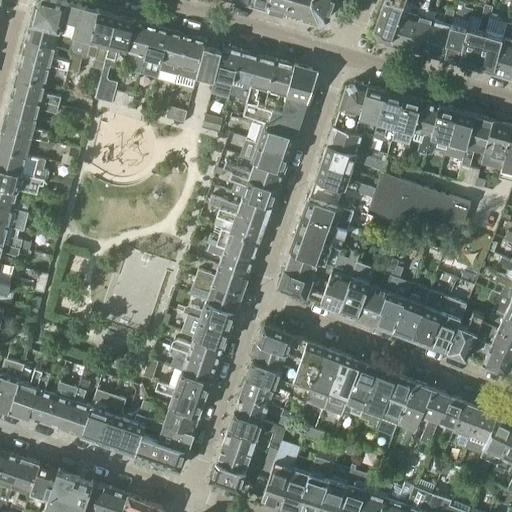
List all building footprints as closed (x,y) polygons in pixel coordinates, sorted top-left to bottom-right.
[(34,0),(29,20),(59,28),(66,1),(62,0),(34,0)] [(268,0),(267,7),(284,11),(287,0),(268,0)] [(287,0),(284,11),(303,17),(308,0),(287,0)] [(308,0),(303,17),(320,22),(328,18),(333,0),(308,0)] [(379,38),(390,41),(404,0),(384,0),(375,28),(374,28),(379,38)] [(407,0),(404,0),(390,41),(405,45),(419,0),(410,0),(410,1),(407,0)] [(419,0),(405,45),(424,50),(434,18),(436,10),(427,8),(428,0),(419,0)] [(442,55),(458,60),(470,16),(472,8),(464,6),(465,2),(459,0),(457,0),(455,9),(442,55)] [(78,4),(66,1),(59,28),(64,30),(67,20),(76,22),(78,4)] [(458,60),(476,65),(490,13),(492,5),(484,3),(481,18),(470,16),(458,60)] [(71,51),(82,54),(86,55),(90,39),(97,9),(78,4),(76,22),(74,32),(71,51)] [(434,18),(424,50),(442,55),(455,9),(446,6),(442,21),(434,18)] [(90,39),(87,54),(94,56),(92,66),(102,69),(111,32),(116,15),(97,9),(90,39)] [(476,65),(493,70),(506,22),(496,19),(497,15),(490,13),(476,65)] [(133,19),(116,15),(111,32),(102,69),(103,69),(95,97),(113,102),(116,90),(118,81),(110,79),(108,76),(110,66),(114,64),(115,64),(119,46),(126,48),(133,19)] [(133,19),(126,48),(137,51),(132,69),(140,72),(152,24),(133,19)] [(30,21),(25,38),(55,46),(58,35),(61,36),(62,39),(72,43),(71,51),(74,32),(64,30),(59,28),(29,20),(29,21),(30,21)] [(493,70),(511,75),(511,74),(511,23),(506,22),(493,70)] [(140,72),(158,77),(170,29),(152,24),(140,72)] [(158,78),(174,82),(188,34),(170,29),(158,77),(158,78)] [(188,34),(174,82),(193,87),(197,74),(202,75),(205,76),(213,46),(210,45),(204,44),(206,39),(188,34)] [(25,38),(21,54),(68,66),(69,61),(52,56),(55,46),(25,38)] [(229,96),(229,93),(241,49),(223,44),(222,48),(213,46),(205,76),(214,78),(211,91),(229,96)] [(245,101),(245,100),(258,54),(241,49),(229,93),(239,96),(238,99),(245,101)] [(69,61),(68,66),(68,69),(78,72),(82,54),(71,51),(69,61)] [(21,54),(16,74),(46,82),(48,72),(65,77),(68,69),(68,66),(21,54)] [(245,100),(247,101),(257,103),(258,98),(255,97),(258,85),(268,88),(275,59),(258,54),(245,100)] [(264,105),(281,110),(293,64),(275,59),(268,88),(279,91),(276,101),(266,98),(264,105)] [(281,110),(302,115),(318,70),(293,64),(281,110)] [(11,92),(58,105),(60,96),(43,92),(46,82),(16,74),(11,92)] [(346,85),(333,124),(355,131),(367,84),(354,80),(346,85)] [(367,84),(355,131),(363,133),(365,126),(368,117),(377,120),(385,89),(367,84)] [(374,131),(373,136),(391,141),(392,138),(402,94),(385,89),(377,120),(387,122),(384,134),(374,131)] [(116,90),(113,102),(123,104),(126,93),(116,90)] [(11,92),(6,109),(36,117),(39,108),(56,112),(58,105),(11,92)] [(402,94),(392,138),(409,142),(410,139),(413,129),(420,99),(402,94)] [(420,99),(413,129),(410,139),(420,142),(418,151),(425,153),(426,152),(437,104),(420,99)] [(254,118),(253,120),(296,133),(302,115),(281,110),(264,105),(257,103),(247,101),(242,114),(254,118)] [(166,117),(168,106),(160,104),(158,114),(166,117)] [(437,104),(426,152),(431,154),(436,147),(444,150),(455,109),(437,104)] [(166,117),(184,122),(187,110),(169,105),(168,106),(166,117)] [(6,109),(2,127),(48,139),(48,140),(54,142),(55,142),(58,134),(50,132),(34,127),(36,117),(6,109)] [(443,152),(463,157),(474,114),(455,109),(444,150),(443,152)] [(475,147),(484,150),(485,150),(492,119),(474,114),(463,157),(461,167),(457,180),(475,185),(479,170),(469,167),(475,147)] [(203,125),(220,130),(222,119),(206,115),(203,125)] [(484,150),(481,162),(501,167),(502,161),(504,161),(511,131),(511,124),(492,119),(485,150),(484,150)] [(253,120),(247,138),(259,143),(289,153),(296,133),(253,120)] [(363,133),(355,131),(333,124),(327,142),(381,160),(385,161),(387,154),(383,153),(369,148),(373,136),(363,133)] [(0,133),(0,146),(27,154),(30,143),(48,148),(53,146),(54,142),(48,140),(48,139),(2,127),(0,133)] [(499,176),(511,178),(511,131),(504,161),(502,161),(501,167),(499,176)] [(246,138),(240,155),(253,159),(253,160),(283,170),(289,153),(259,143),(247,138),(246,138)] [(321,160),(351,170),(354,160),(382,170),(385,161),(381,160),(327,142),(321,160)] [(0,146),(0,166),(45,178),(47,179),(49,172),(47,169),(43,168),(45,159),(27,154),(0,146)] [(226,161),(223,168),(277,187),(283,170),(253,160),(250,169),(226,161)] [(315,177),(345,188),(351,170),(321,160),(315,177)] [(0,166),(0,184),(18,189),(37,194),(40,184),(43,185),(45,178),(0,166)] [(221,175),(223,169),(217,166),(215,172),(221,175)] [(235,181),(232,191),(272,204),(277,187),(223,168),(223,169),(231,172),(229,179),(235,181)] [(382,170),(376,186),(372,197),(369,206),(368,208),(388,215),(456,238),(469,203),(382,170)] [(309,196),(349,209),(350,209),(354,201),(369,206),(372,197),(365,194),(345,188),(315,177),(309,196)] [(349,177),(345,188),(365,194),(372,197),(376,186),(349,177)] [(0,184),(0,204),(26,211),(28,204),(15,200),(18,189),(0,184)] [(209,203),(217,206),(265,223),(272,204),(232,191),(232,192),(241,195),(238,204),(212,196),(209,203)] [(302,213),(347,229),(350,221),(346,219),(349,209),(309,196),(302,213)] [(0,204),(0,222),(8,225),(11,215),(24,218),(26,211),(0,204)] [(265,223),(217,206),(220,207),(217,215),(225,218),(222,227),(259,239),(265,223)] [(296,231),(341,247),(347,229),(302,213),(296,231)] [(0,222),(0,242),(20,247),(21,248),(29,250),(31,242),(22,240),(22,239),(17,238),(19,228),(8,225),(0,222)] [(210,233),(207,241),(253,257),(259,239),(222,227),(219,237),(210,233)] [(334,264),(336,261),(341,247),(296,231),(290,249),(334,264)] [(360,232),(357,240),(363,242),(366,234),(360,232)] [(193,237),(191,241),(204,246),(203,249),(221,255),(218,264),(247,274),(253,257),(207,241),(193,237)] [(0,242),(0,257),(2,251),(18,255),(20,247),(0,242)] [(316,268),(331,273),(334,264),(290,249),(284,267),(313,277),(316,268)] [(320,302),(338,308),(356,262),(357,260),(360,254),(351,251),(346,265),(336,261),(334,264),(331,273),(320,302)] [(508,269),(505,277),(511,279),(511,261),(508,259),(501,256),(497,265),(508,269)] [(375,322),(398,260),(399,258),(394,257),(390,269),(387,268),(380,287),(368,282),(356,315),(375,322)] [(338,308),(356,315),(368,282),(375,267),(357,260),(356,262),(338,308)] [(375,322),(393,329),(410,282),(398,278),(401,271),(402,267),(401,266),(403,262),(398,260),(375,322)] [(198,269),(195,276),(241,292),(247,275),(247,274),(218,264),(213,263),(212,267),(216,269),(214,274),(198,269)] [(309,288),(313,277),(284,267),(277,285),(315,300),(318,292),(309,288)] [(511,279),(505,277),(489,270),(487,274),(491,276),(489,280),(503,286),(500,293),(511,298),(511,279)] [(0,279),(11,283),(13,275),(0,271),(0,279)] [(189,293),(207,300),(235,310),(241,292),(195,276),(189,293)] [(0,279),(0,300),(11,303),(14,291),(8,290),(10,283),(11,284),(11,283),(0,279)] [(429,289),(425,287),(410,282),(393,329),(410,336),(429,289)] [(410,336),(428,343),(446,296),(429,289),(410,336)] [(496,302),(493,309),(511,316),(511,298),(500,293),(491,290),(488,298),(496,302)] [(428,343),(446,350),(458,323),(466,304),(446,296),(428,343)] [(177,304),(176,308),(183,310),(188,312),(229,327),(235,310),(207,300),(203,310),(188,305),(185,306),(177,304)] [(486,306),(484,314),(490,316),(489,317),(500,322),(497,329),(511,335),(511,316),(493,309),(486,306)] [(446,350),(466,357),(474,338),(477,330),(480,322),(484,314),(473,310),(467,326),(458,323),(446,350)] [(188,312),(181,330),(194,334),(193,335),(223,345),(223,344),(229,327),(188,312)] [(480,322),(477,330),(493,337),(489,345),(511,354),(511,335),(497,329),(480,322)] [(301,356),(306,339),(264,323),(258,341),(301,356)] [(173,340),(171,346),(176,348),(217,362),(223,345),(193,335),(190,343),(176,338),(173,340)] [(474,338),(466,357),(470,359),(472,354),(473,354),(475,349),(486,353),(482,363),(510,374),(511,369),(511,354),(489,345),(474,338)] [(298,398),(306,401),(324,345),(306,339),(301,356),(295,374),(292,384),(290,390),(288,394),(298,398)] [(295,374),(301,356),(258,341),(252,358),(281,368),(283,363),(291,366),(289,372),(295,374)] [(319,390),(327,393),(341,352),(324,345),(306,401),(303,408),(310,411),(319,390)] [(174,355),(170,365),(175,367),(175,366),(181,368),(211,379),(217,362),(176,348),(174,355)] [(328,394),(324,407),(341,414),(342,409),(359,359),(341,352),(327,393),(328,394)] [(7,409),(8,409),(19,380),(21,373),(24,363),(5,357),(1,369),(0,372),(0,407),(6,410),(7,409)] [(144,375),(152,378),(158,361),(150,358),(144,375)] [(246,375),(290,390),(292,384),(277,379),(281,368),(252,358),(246,375)] [(342,409),(358,415),(376,366),(359,359),(342,409)] [(175,367),(169,384),(205,396),(211,379),(181,368),(175,366),(175,367)] [(366,423),(374,426),(394,373),(376,366),(358,415),(360,416),(359,417),(368,420),(366,423)] [(8,409),(27,415),(42,370),(35,367),(30,383),(19,380),(8,409)] [(27,415),(45,421),(54,392),(45,389),(50,373),(42,370),(27,415)] [(394,373),(374,426),(376,427),(375,428),(392,435),(398,420),(412,379),(394,373)] [(287,399),(288,394),(290,390),(246,375),(240,393),(269,403),(272,393),(287,399)] [(63,428),(81,434),(91,405),(82,402),(89,381),(80,378),(77,387),(63,428)] [(409,445),(420,416),(430,387),(412,379),(398,420),(408,424),(402,442),(409,445)] [(54,392),(45,421),(63,428),(77,387),(59,380),(55,392),(54,392)] [(172,395),(170,403),(199,413),(205,396),(169,384),(158,380),(155,389),(172,395)] [(429,444),(437,422),(447,393),(430,387),(420,416),(428,419),(420,440),(429,444)] [(91,405),(81,434),(99,440),(115,394),(97,388),(91,405)] [(240,393),(234,409),(263,419),(266,410),(281,416),(282,414),(289,417),(295,419),(297,413),(284,408),(269,403),(240,393)] [(449,441),(453,429),(463,399),(447,393),(437,422),(445,425),(440,438),(449,441)] [(99,440),(116,446),(126,417),(123,416),(123,414),(122,409),(126,398),(115,394),(99,440)] [(126,417),(116,446),(135,453),(142,432),(145,423),(148,416),(152,406),(153,403),(143,399),(142,403),(140,408),(132,414),(128,413),(126,417)] [(457,444),(464,447),(479,405),(463,399),(453,429),(462,432),(457,444)] [(170,403),(164,421),(193,431),(199,413),(170,403)] [(464,447),(480,453),(497,412),(479,405),(464,447)] [(257,437),(263,419),(234,409),(228,427),(257,437)] [(492,452),(501,457),(511,433),(511,419),(497,412),(480,453),(478,460),(486,464),(492,452)] [(282,414),(281,416),(278,424),(285,427),(289,417),(282,414)] [(148,416),(145,423),(160,429),(158,438),(187,448),(193,431),(164,421),(148,416)] [(285,427),(278,424),(274,437),(281,440),(281,439),(285,427)] [(305,436),(321,442),(325,432),(308,426),(305,436)] [(251,454),(257,437),(228,427),(222,444),(251,454)] [(142,432),(135,453),(177,468),(177,467),(181,466),(187,448),(158,438),(142,432)] [(511,433),(501,457),(494,472),(501,476),(509,461),(511,462),(511,433)] [(262,496),(278,501),(296,454),(298,450),(300,445),(281,439),(281,440),(280,444),(278,450),(274,461),(270,472),(268,478),(268,479),(262,495),(262,496)] [(245,471),(251,454),(222,444),(216,460),(245,471)] [(271,447),(267,459),(274,461),(278,450),(271,447)] [(0,493),(0,497),(6,499),(21,456),(3,450),(0,459),(0,480),(4,482),(0,494),(0,493)] [(399,451),(397,458),(402,460),(405,453),(399,451)] [(314,460),(296,454),(278,501),(295,507),(310,471),(314,460)] [(21,456),(6,499),(25,506),(26,503),(16,499),(20,488),(30,491),(38,462),(21,456)] [(315,456),(314,460),(310,471),(295,507),(312,511),(313,511),(334,462),(315,456)] [(274,461),(267,459),(263,469),(270,472),(274,461)] [(242,480),(245,471),(216,460),(210,479),(239,489),(239,487),(253,492),(262,495),(268,479),(268,478),(258,475),(255,485),(242,480)] [(444,460),(440,471),(447,474),(451,463),(444,460)] [(26,503),(25,506),(42,511),(58,468),(38,462),(30,491),(26,503)] [(343,465),(334,462),(313,511),(335,511),(354,469),(343,465)] [(0,511),(80,511),(81,510),(92,480),(58,468),(42,511),(25,506),(6,499),(0,497),(0,511)] [(364,471),(354,469),(335,511),(357,511),(373,476),(373,475),(364,471)] [(380,478),(373,476),(357,511),(379,511),(392,485),(393,483),(380,478)] [(92,480),(81,510),(87,511),(100,511),(109,486),(92,480)] [(500,485),(490,480),(486,489),(497,494),(500,485)] [(401,485),(393,483),(392,485),(379,511),(400,511),(414,484),(403,481),(401,485)] [(432,492),(414,484),(400,511),(422,511),(428,501),(432,492)] [(109,486),(100,511),(119,511),(127,493),(109,486)] [(428,501),(422,511),(445,511),(451,500),(432,492),(428,501)] [(127,493),(119,511),(137,511),(143,499),(127,493)] [(163,507),(143,499),(137,511),(164,511),(165,511),(163,507)] [(468,511),(470,506),(451,500),(445,511),(468,511)]
